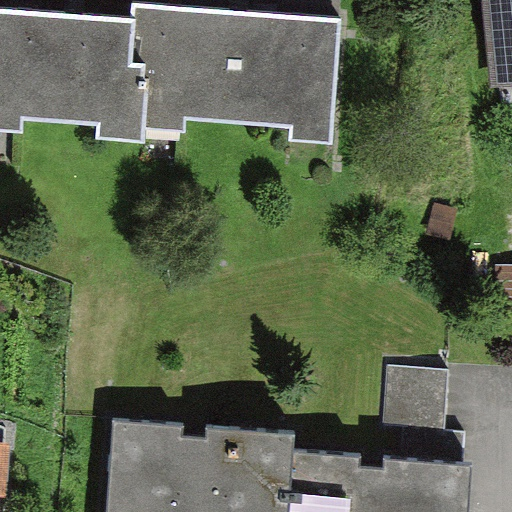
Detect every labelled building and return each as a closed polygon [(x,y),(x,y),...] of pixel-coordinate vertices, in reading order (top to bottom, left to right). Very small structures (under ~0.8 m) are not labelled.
[(147,145),(158,0),(129,0),(128,9),(0,0),(0,128),(25,131),(26,113),(102,119),(100,142),(147,145)] [(206,0),(159,0),(150,130),(196,134),(197,119),(295,126),(294,148),(347,151),(357,10),(206,0)] [(511,0),(488,0),(502,125),(511,124),(511,0)] [(511,333),(511,263),(496,264),(498,334),(511,333)] [(402,455),(463,460),(465,430),(446,429),(450,369),(387,365),(384,409),(405,411),(402,455)] [(289,511),(294,445),(296,430),(115,417),(107,511),(289,511)] [(13,445),(0,443),(0,494),(9,495),(13,445)] [(469,511),(474,460),(463,460),(402,455),(294,445),(289,511),(469,511)]
